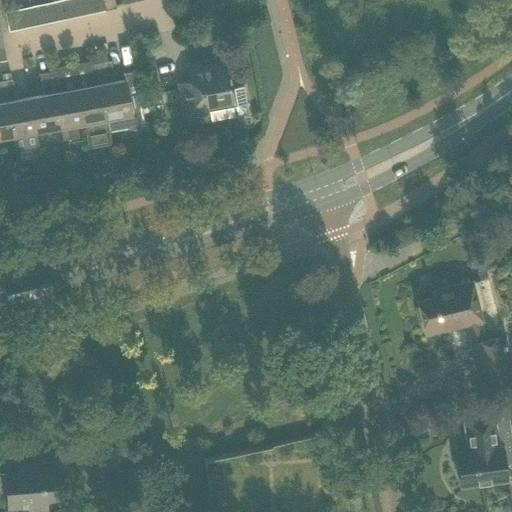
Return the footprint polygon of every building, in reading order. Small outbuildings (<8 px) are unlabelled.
[(79,16),(75,0),(60,0),(52,2),(56,21),(79,16)] [(104,10),(101,0),(75,0),(79,16),(104,10)] [(114,0),(101,0),(104,10),(116,8),(114,0)] [(56,21),(52,2),(28,7),(32,26),(56,21)] [(32,26),(28,7),(4,12),(8,31),(32,26)] [(128,96),(124,79),(110,82),(106,61),(96,63),(106,119),(108,129),(128,125),(133,127),(139,126),(144,122),(139,94),(128,96)] [(106,119),(96,63),(86,65),(90,86),(76,88),(83,123),(85,134),(108,129),(106,119)] [(229,90),(224,63),(200,67),(199,65),(187,67),(189,81),(179,83),(185,116),(208,112),(208,110),(210,120),(238,115),(243,113),(246,108),(246,103),(243,86),(232,88),(232,89),(229,90)] [(83,123),(76,88),(63,91),(59,70),(49,72),(59,127),(83,123)] [(59,127),(49,72),(39,74),(43,94),(29,97),(36,132),(59,127)] [(12,79),(2,81),(12,136),(15,152),(39,147),(36,132),(29,97),(15,100),(12,79)] [(0,138),(12,136),(2,81),(0,81),(0,138)] [(33,187),(22,189),(24,202),(35,200),(33,187)] [(464,309),(478,306),(472,282),(432,291),(433,297),(417,301),(425,334),(468,324),(464,309)] [(511,364),(504,335),(490,339),(471,343),(480,378),(511,370),(511,364)] [(511,457),(511,449),(506,414),(493,416),(492,413),(484,414),(464,417),(468,449),(468,451),(456,453),(458,462),(455,464),(457,475),(460,477),(461,485),(481,483),(506,479),(504,463),(509,462),(511,457)] [(21,460),(17,460),(0,461),(0,474),(4,474),(6,508),(27,506),(27,511),(48,510),(47,500),(54,500),(51,463),(21,465),(21,460)]
